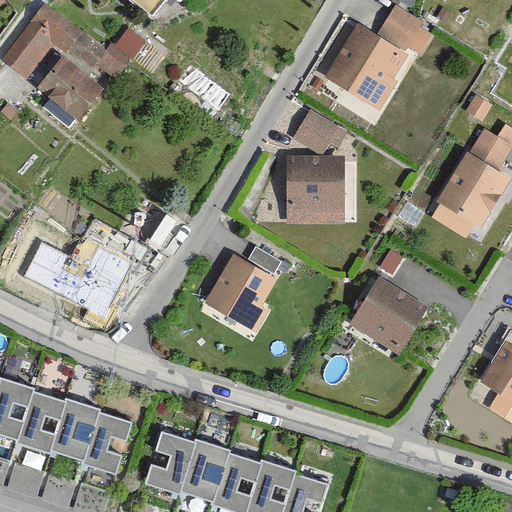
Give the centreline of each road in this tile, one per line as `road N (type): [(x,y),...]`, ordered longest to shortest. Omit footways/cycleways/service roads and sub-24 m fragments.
road 1 (residential): [(125,361),(336,0)]
road 2 (tertiary): [(125,361),(396,448)]
road 3 (residential): [(396,448),(511,264)]
road 4 (tertiary): [(0,312),(125,361)]
road 5 (tertiary): [(396,448),(511,484)]
